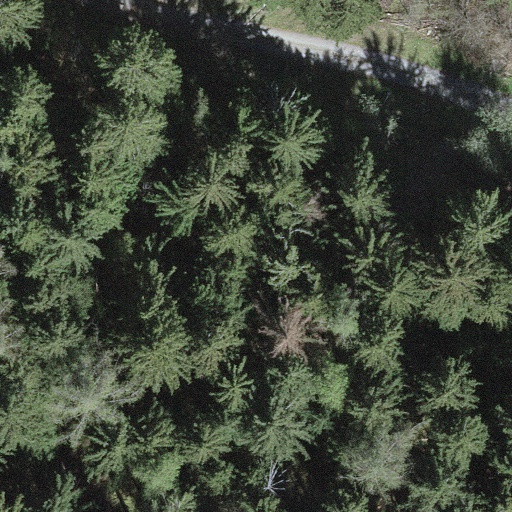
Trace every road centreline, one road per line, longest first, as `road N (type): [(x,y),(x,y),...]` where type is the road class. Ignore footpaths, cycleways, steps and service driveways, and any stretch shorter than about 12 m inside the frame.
road 1 (track): [(123,0),(511,99)]
road 2 (track): [(259,32),(511,194)]
